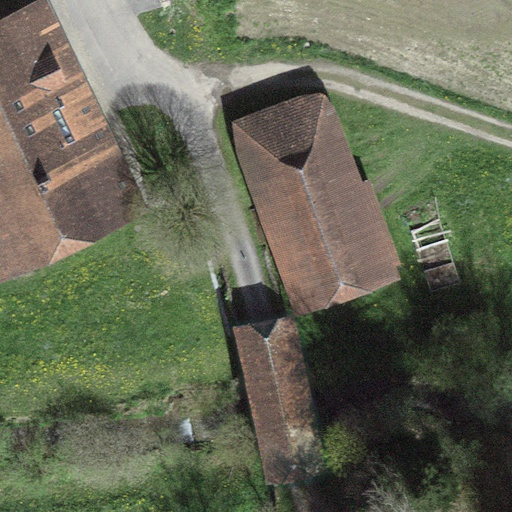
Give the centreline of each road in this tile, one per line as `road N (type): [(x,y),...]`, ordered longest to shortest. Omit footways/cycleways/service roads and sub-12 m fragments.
road 1 (track): [(159,81),(275,75),(353,82),(511,134)]
road 2 (residential): [(103,0),(199,138),(256,299)]
road 3 (track): [(256,299),(297,462)]
